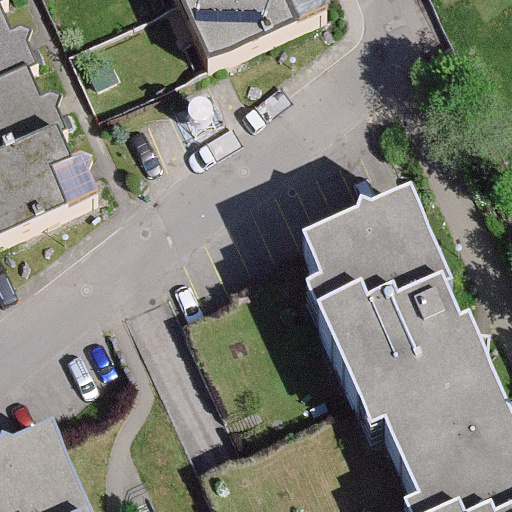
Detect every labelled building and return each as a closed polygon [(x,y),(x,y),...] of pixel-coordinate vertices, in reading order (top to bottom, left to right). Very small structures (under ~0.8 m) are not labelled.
[(174,0),(179,8),(197,0),(174,0)] [(197,0),(179,8),(209,75),(324,23),(315,4),(317,0),(197,0)] [(0,22),(0,92),(26,81),(36,76),(26,54),(30,42),(20,39),(10,43),(0,22)] [(26,81),(0,92),(0,172),(57,147),(66,143),(56,121),(61,110),(48,104),(38,109),(26,81)] [(57,147),(0,172),(0,247),(95,204),(86,186),(91,172),(80,168),(69,173),(57,147)] [(511,511),(511,415),(422,219),(311,269),(421,511),(511,511)] [(79,511),(52,454),(0,477),(0,511),(79,511)]
